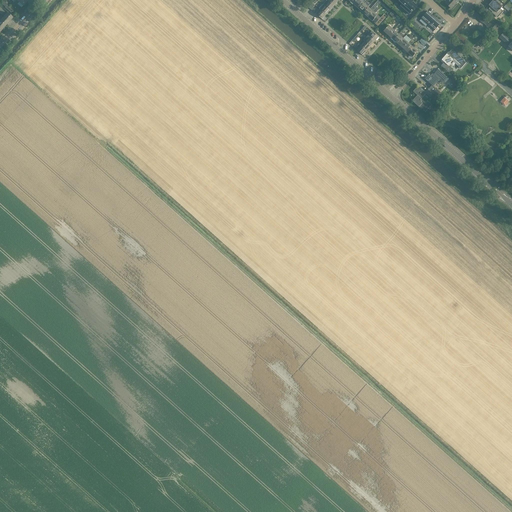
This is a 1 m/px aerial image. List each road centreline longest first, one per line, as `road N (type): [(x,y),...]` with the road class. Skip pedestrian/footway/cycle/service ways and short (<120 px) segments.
road 1 (tertiary): [(511,205),(391,98)]
road 2 (tertiary): [(391,98),(280,0)]
